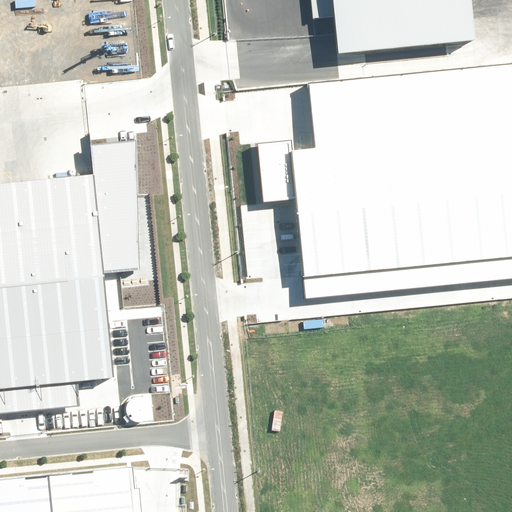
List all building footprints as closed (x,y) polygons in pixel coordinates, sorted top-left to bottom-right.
[(311,0),(313,16),(342,12),(346,45),(482,30),(478,0),(311,0)] [(292,200),(302,298),(511,277),(511,66),(312,86),(319,156),(287,159),(286,146),(260,148),(265,202),(292,200)] [(0,182),(0,411),(75,404),(73,385),(121,380),(111,280),(142,277),(129,141),(90,145),(92,174),(0,182)] [(209,304),(186,305),(188,336),(210,335),(209,304)] [(511,316),(268,340),(275,419),(511,394),(511,316)] [(230,384),(240,384),(240,346),(216,346),(216,374),(230,374),(230,384)] [(0,485),(0,511),(135,511),(132,473),(0,485)] [(511,511),(511,478),(302,499),(302,511),(511,511)]
